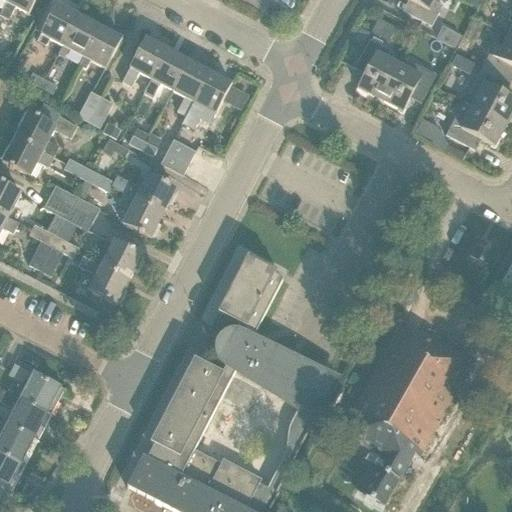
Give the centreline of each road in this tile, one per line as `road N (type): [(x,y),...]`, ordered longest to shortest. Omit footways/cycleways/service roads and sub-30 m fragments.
road 1 (unclassified): [(128,382),(285,92)]
road 2 (residential): [(511,199),(506,210),(285,92)]
road 3 (residential): [(128,382),(0,313)]
road 4 (unclassified): [(64,511),(128,382)]
road 5 (residential): [(298,67),(171,0)]
